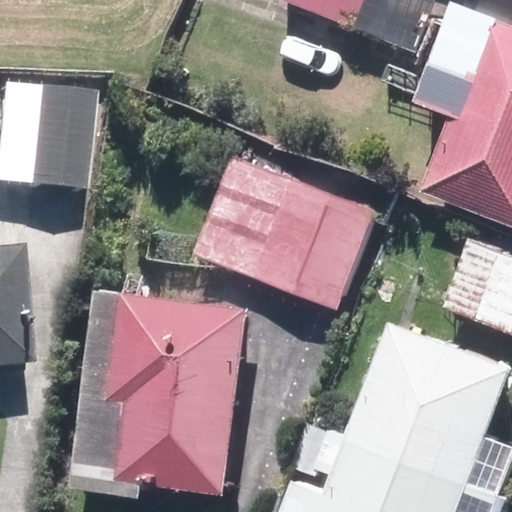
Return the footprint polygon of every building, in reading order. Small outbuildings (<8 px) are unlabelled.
[(288,0),(367,29),(377,0),(288,0)] [(433,193),(511,224),(511,22),(511,19),(467,2),(427,102),(463,116),(433,193)] [(0,184),(82,193),(93,96),(0,85),(0,184)] [(346,311),(385,211),(243,156),(204,256),(346,311)] [(454,309),(511,333),(511,250),(484,239),(454,309)] [(0,367),(28,365),(16,250),(0,251),(0,367)] [(233,495),(259,310),(109,290),(82,488),(150,497),(151,484),(233,495)] [(477,484),(511,397),(511,362),(406,320),(335,494),(304,482),(291,511),(500,511),(507,496),(477,484)]
